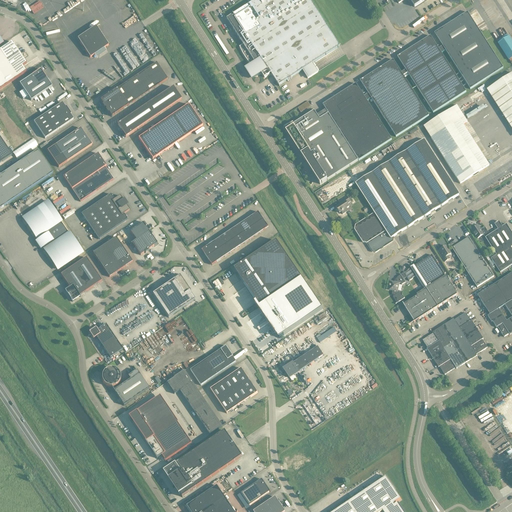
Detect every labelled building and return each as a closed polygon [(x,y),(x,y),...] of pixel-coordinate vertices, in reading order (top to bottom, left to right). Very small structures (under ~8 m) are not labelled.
[(23,0),(16,6),(19,9),(21,7),(23,9),(27,5),(23,0)] [(233,13),(234,15),(232,16),(231,15),(227,18),(243,44),(240,46),(239,46),(242,51),(244,56),(248,61),(251,65),(242,71),(249,81),(261,73),(264,78),(271,73),(279,86),(280,86),(279,85),(303,70),(308,77),(307,78),(308,78),(318,72),(317,71),(317,72),(312,64),(340,46),(310,0),(255,0),(234,14),(233,13)] [(443,52),(445,51),(470,89),(503,68),(467,12),(434,33),(442,46),(440,47),(443,52)] [(90,57),(108,45),(96,26),(77,39),(90,57)] [(430,36),(397,57),(405,70),(403,71),(406,76),(408,74),(433,113),(466,92),(441,53),(443,52),(440,47),(438,49),(430,36)] [(0,49),(0,89),(26,72),(22,66),(26,63),(12,42),(0,49)] [(143,60),(132,42),(128,44),(139,62),(143,60)] [(393,60),(360,81),(368,94),(366,95),(369,100),(371,98),(396,137),(429,116),(404,77),(406,76),(403,71),(401,72),(393,60)] [(151,73),(160,68),(156,62),(148,68),(151,73)] [(128,63),(121,69),(125,74),(132,68),(128,63)] [(151,73),(148,68),(144,70),(150,78),(153,76),(151,73)] [(164,73),(160,68),(151,73),(153,76),(155,79),(164,73)] [(40,69),(19,84),(31,101),(52,86),(40,69)] [(144,70),(141,72),(146,81),(150,78),(144,70)] [(141,72),(137,75),(143,83),(146,81),(141,72)] [(167,79),(164,73),(155,79),(159,84),(167,79)] [(511,73),(492,86),(511,118),(511,73)] [(143,83),(137,75),(134,77),(140,85),(143,83)] [(155,79),(153,76),(150,78),(155,87),(159,84),(155,79)] [(140,85),(134,77),(131,79),(136,88),(140,85)] [(150,78),(146,81),(143,83),(149,91),(155,87),(150,78)] [(131,79),(127,82),(133,90),(136,88),(131,79)] [(133,90),(127,82),(124,84),(129,92),(133,90)] [(149,91),(143,83),(140,85),(145,94),(149,91)] [(320,183),(327,179),(327,180),(358,160),(359,161),(392,139),(367,101),(369,100),(366,95),(364,96),(356,83),(323,105),(328,113),(320,119),(314,111),(292,125),(291,123),(288,125),(284,127),(286,131),(287,131),(312,170),(320,183)] [(124,84),(120,86),(126,95),(129,92),(124,84)] [(145,94),(140,85),(136,88),(142,96),(145,94)] [(126,95),(120,86),(117,89),(122,97),(126,95)] [(173,87),(162,94),(165,99),(176,91),(173,87)] [(136,88),(133,90),(138,98),(142,96),(136,88)] [(122,97),(117,89),(100,100),(106,108),(122,97)] [(133,90),(129,92),(135,101),(138,98),(133,90)] [(178,95),(176,91),(165,99),(166,101),(168,103),(178,95)] [(129,92),(126,95),(122,97),(128,105),(135,101),(129,92)] [(178,95),(168,103),(170,107),(181,99),(178,95)] [(128,105),(122,97),(106,108),(111,117),(128,105)] [(300,111),(309,104),(307,100),(297,106),(300,111)] [(166,101),(163,103),(159,105),(163,111),(170,107),(168,103),(166,101)] [(70,115),(71,114),(66,107),(65,107),(62,102),(33,122),(45,139),(73,119),(70,115)] [(483,103),(464,113),(466,118),(485,108),(483,103)] [(152,159),(202,126),(188,104),(138,138),(152,159)] [(152,110),(148,104),(141,108),(146,115),(149,112),(152,110)] [(489,165),(460,119),(464,117),(457,105),(428,124),(435,135),(431,138),(460,183),(489,165)] [(142,117),(138,111),(117,125),(122,132),(121,133),(124,137),(125,137),(146,123),(142,117)] [(92,145),(80,128),(47,150),(58,167),(92,145)] [(0,163),(12,155),(0,137),(0,163)] [(424,139),(389,162),(424,217),(460,194),(424,139)] [(37,150),(0,175),(0,176),(1,178),(0,178),(0,208),(0,209),(52,173),(37,150)] [(72,189),(105,167),(106,166),(98,153),(63,177),(72,189)] [(424,217),(389,162),(355,184),(374,213),(355,225),(354,229),(363,242),(367,243),(372,251),(375,252),(380,249),(380,248),(382,247),(383,247),(392,241),(393,238),(393,237),(424,217)] [(105,167),(72,189),(80,202),(113,179),(105,167)] [(114,199),(110,194),(81,214),(98,239),(127,219),(124,214),(129,210),(126,205),(127,205),(124,200),(123,200),(120,196),(114,199)] [(348,211),(347,208),(349,207),(347,204),(350,201),(346,195),(340,200),(342,204),(336,207),(337,209),(336,209),(338,212),(338,211),(339,213),(341,212),(342,214),(348,211)] [(38,240),(36,241),(41,248),(43,247),(45,249),(44,249),(57,269),(82,252),(69,233),(61,221),(48,201),(23,218),(36,238),(37,237),(38,240)] [(220,249),(225,256),(268,227),(258,212),(210,244),(215,252),(220,249)] [(490,235),(485,237),(496,255),(495,256),(491,258),(500,272),(511,264),(511,232),(506,224),(502,226),(499,221),(494,224),(498,229),(490,235)] [(146,253),(145,252),(148,250),(148,251),(149,251),(148,250),(157,243),(151,235),(152,234),(151,234),(150,232),(150,231),(149,231),(145,227),(146,226),(146,225),(145,226),(144,223),(144,222),(143,223),(142,223),(130,231),(136,240),(132,243),(140,255),(145,252),(145,253),(146,253)] [(485,237),(490,235),(484,227),(480,229),(478,226),(471,230),(477,238),(483,234),(485,237)] [(106,244),(122,268),(132,262),(116,237),(106,244)] [(459,243),(458,242),(457,240),(455,240),(453,242),(451,243),(450,245),(465,269),(477,287),(494,276),(482,258),(469,237),(459,243)] [(260,307),(302,278),(276,241),(234,269),(260,307)] [(122,268),(106,244),(93,253),(109,277),(122,268)] [(215,252),(210,244),(202,250),(207,258),(215,252)] [(446,246),(441,249),(438,251),(441,257),(445,262),(450,259),(448,256),(451,254),(446,246)] [(220,249),(215,252),(207,258),(212,265),(225,256),(220,249)] [(426,288),(445,276),(432,255),(414,266),(414,265),(410,267),(412,269),(408,271),(408,270),(404,273),(409,281),(413,278),(412,278),(416,276),(416,277),(409,281),(408,280),(407,280),(406,281),(406,282),(406,283),(406,284),(407,286),(418,279),(424,289),(426,288)] [(75,298),(79,296),(80,297),(80,296),(101,281),(86,257),(61,274),(69,287),(64,291),(65,291),(66,290),(70,297),(69,297),(72,302),(76,299),(75,298)] [(457,269),(451,272),(454,277),(460,274),(457,269)] [(511,300),(511,272),(477,295),(489,314),(490,315),(499,309),(505,305),(511,300)] [(190,290),(184,282),(185,282),(180,274),(176,276),(177,277),(174,279),(173,278),(173,279),(174,280),(152,294),(168,317),(195,299),(189,291),(190,290)] [(390,286),(389,290),(393,291),(392,293),(393,294),(394,296),(393,296),(397,303),(404,298),(400,292),(398,293),(397,291),(399,283),(401,283),(402,284),(405,282),(401,275),(397,277),(398,278),(396,279),(395,280),(395,282),(391,281),(390,285),(389,286),(390,286)] [(445,276),(426,288),(438,307),(458,295),(457,294),(457,295),(445,276)] [(302,278),(260,307),(258,308),(270,327),(275,334),(276,333),(280,338),(323,309),(302,278)] [(424,289),(402,303),(406,308),(407,308),(416,322),(417,322),(418,322),(418,321),(418,320),(438,307),(426,288),(424,289)] [(505,305),(499,309),(503,315),(507,321),(509,319),(511,317),(511,316),(509,311),(505,305)] [(490,315),(489,314),(487,316),(491,322),(492,321),(503,315),(499,309),(490,315)] [(470,321),(465,313),(459,316),(465,325),(470,321)] [(507,321),(503,315),(492,321),(496,327),(497,327),(502,323),(507,321)] [(459,316),(454,320),(459,328),(465,325),(459,316)] [(453,319),(443,326),(453,342),(464,335),(459,328),(454,320),(453,319)] [(511,322),(509,319),(507,321),(502,323),(509,334),(509,335),(511,332),(511,322)] [(465,325),(459,328),(464,335),(465,337),(477,330),(471,320),(470,321),(465,325)] [(509,334),(502,323),(497,327),(504,337),(509,334)] [(96,337),(110,358),(123,349),(106,324),(97,330),(95,327),(89,332),(93,339),(96,337)] [(316,336),(319,340),(336,329),(333,325),(316,336)] [(453,342),(443,326),(433,332),(434,333),(439,341),(443,348),(453,342)] [(483,339),(477,330),(465,337),(471,346),(476,343),(482,339),(483,339)] [(434,333),(422,340),(428,348),(439,341),(434,333)] [(464,335),(453,342),(466,362),(477,356),(476,355),(471,346),(465,337),(464,335)] [(487,347),(482,339),(476,343),(482,351),(487,347)] [(428,348),(427,349),(432,358),(445,350),(443,348),(439,341),(428,348)] [(466,362),(453,342),(443,348),(445,350),(450,359),(456,368),(456,369),(466,362)] [(482,351),(476,343),(471,346),(476,355),(482,351)] [(233,356),(232,356),(230,353),(230,352),(229,352),(228,351),(229,350),(228,350),(226,347),(226,346),(190,370),(201,385),(236,362),(233,357),(233,356)] [(290,378),(323,355),(318,346),(284,369),(290,378)] [(445,350),(432,358),(438,367),(439,367),(450,359),(445,350)] [(456,368),(450,359),(439,367),(445,375),(456,368)] [(104,384),(106,385),(108,386),(111,387),(114,386),(116,385),(118,383),(120,381),(120,378),(120,376),(120,373),(118,371),(116,369),(114,368),(111,368),(108,368),(106,369),(104,371),(102,373),(102,376),(102,379),(102,381),(104,384)] [(241,368),(234,373),(239,379),(245,374),(241,368)] [(137,371),(136,370),(128,376),(130,379),(113,390),(124,405),(149,388),(139,373),(137,371)] [(185,370),(167,382),(175,394),(180,390),(192,382),(185,370)] [(239,379),(234,373),(228,377),(237,389),(243,385),(239,379)] [(245,374),(239,379),(243,385),(249,380),(245,374)] [(237,389),(228,377),(222,381),(231,393),(237,389)] [(249,380),(243,385),(247,391),(253,386),(249,380)] [(222,381),(216,385),(225,397),(231,393),(222,381)] [(192,382),(180,390),(184,395),(196,387),(192,382)] [(210,389),(219,401),(225,397),(216,385),(210,389)] [(243,385),(237,389),(245,401),(251,397),(247,391),(243,385)] [(253,386),(247,391),(251,397),(258,392),(253,386)] [(196,387),(184,395),(187,401),(200,393),(196,387)] [(245,401),(237,389),(231,393),(239,405),(245,401)] [(200,393),(187,401),(191,407),(203,398),(200,393)] [(239,405),(231,393),(225,397),(233,409),(239,405)] [(159,395),(154,398),(132,413),(133,415),(131,415),(130,416),(130,417),(132,422),(157,458),(161,455),(165,462),(187,447),(192,443),(159,395)] [(225,397),(219,401),(227,413),(233,409),(225,397)] [(203,398),(191,407),(195,412),(207,404),(203,398)] [(207,404),(195,412),(203,423),(215,415),(207,404)] [(215,415),(203,423),(210,435),(222,426),(219,421),(215,415)] [(225,431),(165,471),(174,485),(175,485),(176,487),(176,488),(182,497),(242,456),(225,431)] [(403,511),(397,503),(395,505),(394,503),(400,499),(385,476),(385,477),(333,511),(403,511)] [(261,479),(249,487),(241,493),(249,505),(270,491),(264,482),(261,479)] [(234,511),(217,486),(187,506),(186,506),(189,511),(234,511)] [(284,511),(274,497),(253,511),(284,511)]
